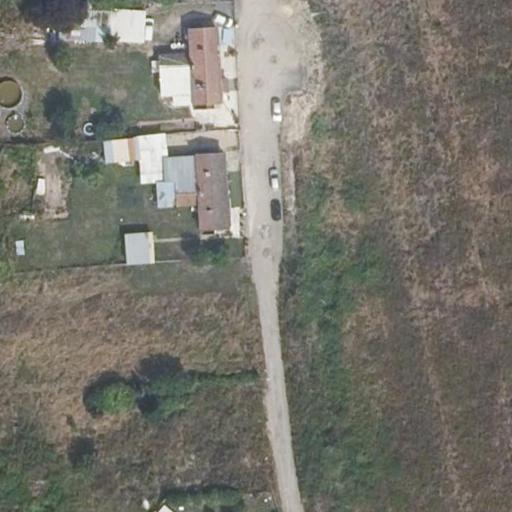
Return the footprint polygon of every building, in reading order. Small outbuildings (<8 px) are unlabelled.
[(143,44),(144,14),(82,11),(80,41),(143,44)] [(221,99),(218,24),(195,25),(195,54),(197,54),(197,74),(198,100),(221,99)] [(197,74),(197,54),(195,54),(174,54),(174,74),(197,74)] [(229,224),(225,148),(202,148),(202,179),(205,179),(205,200),(206,224),(229,224)] [(205,200),(205,179),(202,179),(181,180),(182,201),(205,200)] [(243,485),(241,406),(209,406),(210,432),(187,432),(188,461),(212,460),(213,485),(243,485)] [(162,498),(162,451),(133,451),(134,498),(162,498)]
